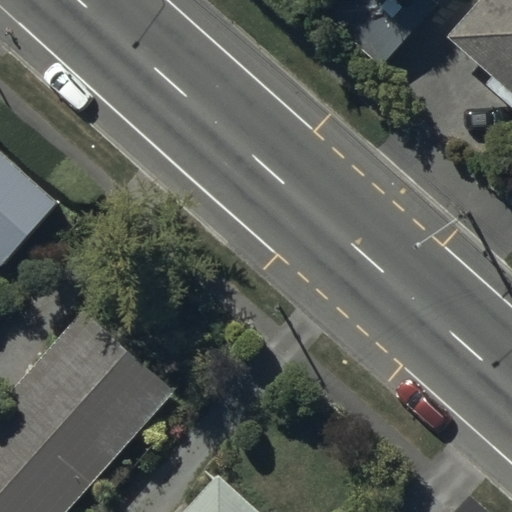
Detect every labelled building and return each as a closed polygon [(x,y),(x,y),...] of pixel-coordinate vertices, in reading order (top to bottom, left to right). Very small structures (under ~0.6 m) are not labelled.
[(378,67),(436,5),(430,0),(339,0),(324,17),(378,67)] [(511,0),(479,0),(445,38),(490,76),(483,84),(511,108),(511,0)] [(0,148),(0,263),(5,267),(62,204),(0,148)] [(87,309),(0,406),(0,511),(69,511),(177,390),(87,309)] [(258,511),(217,474),(181,511),(258,511)]
